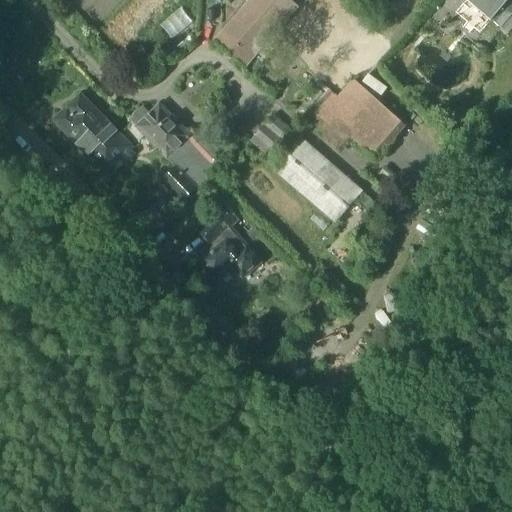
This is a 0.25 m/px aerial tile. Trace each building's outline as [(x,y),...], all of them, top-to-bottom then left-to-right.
[(251,0),(214,43),(245,70),(298,10),(286,0),(251,0)] [(511,0),(471,0),(469,3),(494,23),(511,0)] [(511,0),(494,23),(502,30),(511,17),(511,0)] [(172,39),(192,22),(181,9),(160,25),(172,39)] [(296,109),(316,130),(339,101),(319,82),(296,109)] [(351,138),(373,158),(402,125),(354,83),(339,101),(316,130),(338,153),(351,138)] [(80,97),(67,110),(74,118),(62,130),(96,165),(108,153),(106,152),(120,138),(80,97)] [(130,122),(167,159),(189,137),(159,106),(149,116),(143,109),(141,111),(138,112),(135,114),(134,117),(133,120),(130,122)] [(55,122),(62,130),(74,118),(67,110),(55,122)] [(251,143),(270,159),(283,144),(292,134),(273,117),(251,143)] [(402,125),(373,158),(377,162),(406,128),(402,125)] [(283,144),(292,153),(301,142),(292,134),(283,144)] [(218,168),(189,137),(167,159),(176,169),(196,189),(211,174),(218,168)] [(108,153),(117,162),(131,149),(120,138),(106,152),(108,153)] [(275,172),(336,224),(362,193),(302,141),(301,142),(292,153),(279,167),(275,172)] [(283,144),(270,159),(279,167),(292,153),(283,144)] [(92,169),(101,178),(117,162),(108,153),(96,165),(92,169)] [(161,183),(181,203),(196,189),(176,169),(161,183)] [(199,230),(214,246),(230,231),(238,224),(222,207),(216,213),(199,230)] [(214,246),(217,250),(227,241),(239,255),(246,249),(230,231),(214,246)] [(260,265),(246,249),(239,255),(227,241),(217,250),(202,263),(215,279),(231,265),(243,279),(260,265)]
